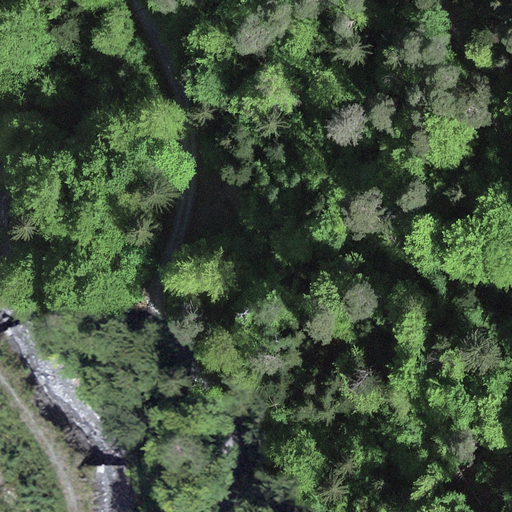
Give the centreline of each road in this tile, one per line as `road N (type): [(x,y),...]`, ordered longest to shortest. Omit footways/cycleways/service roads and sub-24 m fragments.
road 1 (track): [(139,0),(184,100),(188,183),(158,308),(166,335),(221,410),(231,461),(228,511)]
road 2 (track): [(444,0),(511,160)]
road 3 (track): [(73,511),(32,426),(0,382)]
